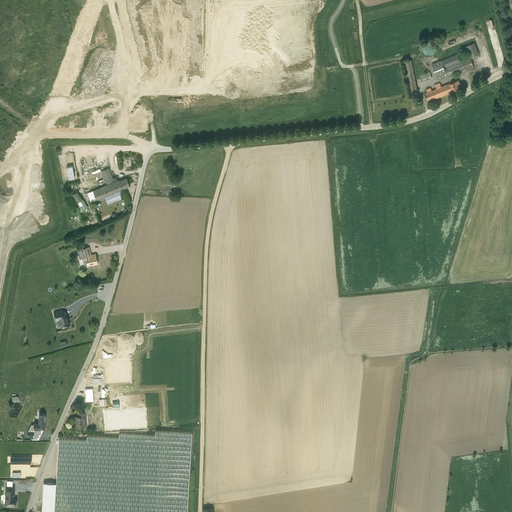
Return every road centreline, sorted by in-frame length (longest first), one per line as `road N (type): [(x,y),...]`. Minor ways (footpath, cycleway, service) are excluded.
road 1 (unclassified): [(27,511),(96,341),(148,152),(409,123),(511,71)]
road 2 (track): [(200,511),(205,256),(229,143)]
road 3 (track): [(148,152),(117,132),(34,137),(0,256)]
road 4 (track): [(224,89),(132,93),(117,132)]
road 5 (track): [(356,0),(372,128)]
